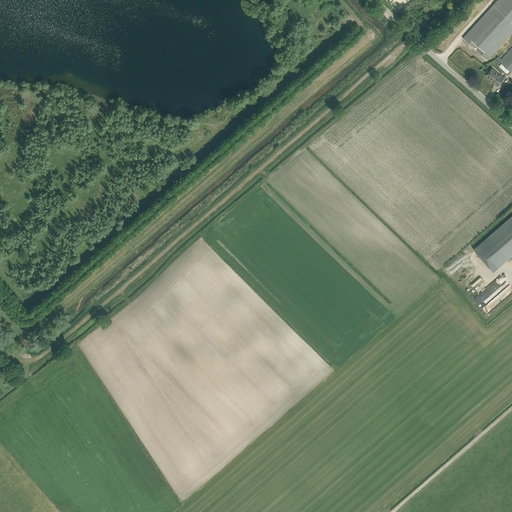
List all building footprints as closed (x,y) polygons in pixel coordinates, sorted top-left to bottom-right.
[(511,0),(497,0),(463,38),(487,60),(511,33),(511,0)] [(498,56),(496,58),(502,63),(507,68),(510,71),(511,72),(511,46),(501,59),(498,56)] [(492,68),(489,72),(486,75),(497,85),(504,78),(501,75),(500,76),(492,68)] [(511,215),(474,250),(493,272),(511,255),(511,215)] [(497,279),(482,292),(483,293),(486,291),(488,294),(491,291),(493,292),(502,284),(497,279)]
